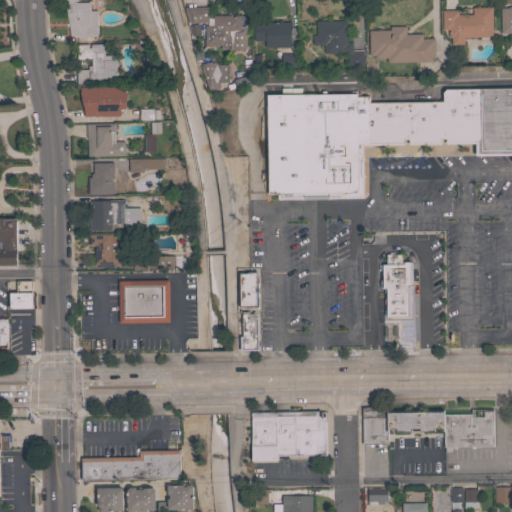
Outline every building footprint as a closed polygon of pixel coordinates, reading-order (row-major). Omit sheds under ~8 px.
[(64,0),(77,0),(77,2),(90,2),(90,11),(97,11),(97,36),(70,37),(64,0)] [(185,9),(185,7),(208,6),(208,22),(188,23),(185,9)] [(500,9),(508,8),(508,7),(511,6),(511,33),(501,34),(500,9)] [(493,37),(488,37),(488,40),(480,40),(480,37),(464,37),(464,44),(451,45),(451,38),(448,38),(448,29),(442,30),(442,10),(458,10),(458,15),(472,14),(472,7),(492,7),(493,37)] [(241,15),(241,28),(246,28),(246,49),(242,49),(242,50),(235,50),(235,49),(230,49),(230,45),(217,45),(217,47),(205,47),(205,25),(213,25),(213,15),(241,15)] [(347,21),(347,42),(352,42),(353,51),(364,51),(364,68),(348,68),(348,53),(324,53),(324,45),(313,45),(312,35),(316,35),(316,21),(347,21)] [(265,48),(265,41),(254,41),(254,23),(291,22),(291,47),(265,48)] [(387,62),(387,58),(375,58),(375,55),(369,55),(369,31),(390,30),(390,26),(405,26),(406,34),(422,34),(422,38),(434,38),(434,61),(387,62)] [(102,78),(102,81),(91,81),(91,83),(77,83),(76,70),(88,70),(88,66),(91,66),(91,59),(77,59),(77,45),(88,44),(88,48),(91,48),(91,44),(104,44),(104,55),(115,55),(116,78),(102,78)] [(296,53),(297,68),(282,68),(282,54),(296,53)] [(202,70),(201,63),(205,63),(206,62),(212,62),(213,63),(217,63),(217,65),(229,64),(229,82),(218,83),(219,89),(209,89),(202,70)] [(127,93),(125,101),(126,109),(120,109),(120,116),(84,117),(84,110),(80,94),(80,87),(113,87),(127,93)] [(256,105),(345,103),(345,107),(357,106),(358,113),(432,111),(432,102),(435,99),(511,97),(511,164),(464,165),(464,153),(433,154),(433,148),(431,148),(431,153),(397,154),(397,149),(394,149),(394,154),(351,155),(352,207),(318,208),(318,209),(293,209),(293,208),(267,208),(267,204),(258,204),(256,105)] [(153,109),(153,115),(156,115),(156,119),(154,119),(154,120),(139,120),(138,109),(153,109)] [(143,132),(151,132),(151,122),(160,122),(161,133),(155,134),(155,152),(150,152),(150,153),(143,153),(143,132)] [(88,156),(87,139),(86,139),(86,124),(115,123),(115,131),(114,131),(114,142),(124,141),(124,156),(88,156)] [(164,158),(165,169),(143,169),(143,172),(128,172),(128,159),(164,158)] [(114,194),(88,194),(88,177),(91,177),(91,173),(93,173),(93,163),(114,162),(114,194)] [(89,201),(124,200),(125,205),(127,205),(127,208),(140,208),(140,224),(124,225),(124,223),(111,224),(111,230),(90,230),(89,201)] [(0,266),(0,218),(4,218),(4,219),(16,219),(17,266),(0,266)] [(94,266),(94,246),(89,246),(89,234),(112,234),(112,236),(118,236),(118,266),(94,266)] [(384,291),(380,291),(379,262),(386,262),(386,254),(401,254),(401,262),(410,261),(411,278),(409,278),(410,319),(384,319),(384,291)] [(154,266),(154,255),(182,255),(182,258),(184,258),(184,268),(175,269),(175,266),(154,266)] [(133,269),(133,259),(149,259),(149,269),(133,269)] [(258,307),(240,307),(239,273),(257,272),(258,307)] [(118,323),(118,281),(169,280),(170,322),(118,323)] [(9,293),(16,292),(16,281),(31,281),(32,292),(34,292),(34,308),(10,308),(9,293)] [(259,351),(239,352),(239,338),(240,338),(240,337),(242,337),(242,313),(255,313),(255,318),(259,317),(259,351)] [(387,444),(362,444),(362,408),(387,407),(387,412),(387,429),(387,444)] [(469,414),(469,417),(471,417),(471,409),(474,409),(474,417),(483,417),(483,411),(492,411),(493,446),(451,447),(451,451),(445,451),(445,447),(444,447),(444,428),(443,414),(469,414)] [(326,411),(326,420),(325,420),(325,455),(287,455),(287,459),(277,459),(276,412),(326,411)] [(444,428),(434,428),(434,431),(420,432),(420,428),(411,429),(411,432),(396,432),(396,429),(387,429),(387,412),(443,411),(443,414),(444,428)] [(277,460),(252,460),(251,413),(276,412),(277,459),(277,460)] [(0,434),(10,434),(10,442),(8,442),(8,450),(0,450),(0,434)] [(82,480),(81,458),(139,457),(139,451),(181,450),(181,455),(180,455),(180,479),(82,480)] [(193,509),(167,510),(167,499),(169,499),(169,494),(167,494),(167,485),(183,485),(183,486),(186,486),(187,485),(191,485),(193,487),(193,509)] [(143,489),(143,488),(152,488),(152,489),(155,489),(155,510),(146,510),(145,511),(141,511),(140,510),(135,510),(133,511),(129,511),(127,511),(126,490),(129,487),(133,487),(136,489),(143,489)] [(387,487),(387,501),(384,501),(384,504),(377,504),(377,506),(368,506),(367,488),(387,487)] [(462,502),(451,502),(450,488),(462,487),(462,502)] [(510,502),(494,502),(494,487),(510,487),(510,502)] [(96,488),(122,488),(122,511),(113,511),(105,511),(99,511),(99,508),(98,507),(97,506),(97,505),(97,503),(96,488)] [(255,504),(255,490),(268,489),(268,504),(255,504)] [(476,489),(477,507),(463,508),(463,502),(464,502),(463,489),(476,489)] [(312,511),(281,511),(281,503),(287,503),(287,495),(312,495),(312,511)] [(401,511),(401,503),(412,503),(412,511),(401,511)]
